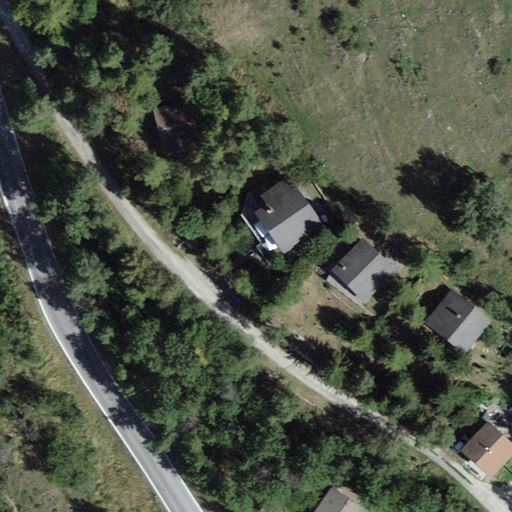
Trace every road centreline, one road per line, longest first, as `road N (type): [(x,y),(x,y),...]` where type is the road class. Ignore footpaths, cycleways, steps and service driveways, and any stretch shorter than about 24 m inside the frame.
road 1 (track): [(504,511),(484,488),(208,296),(89,162),(0,3)]
road 2 (tertiary): [(186,511),(65,323),(0,135)]
